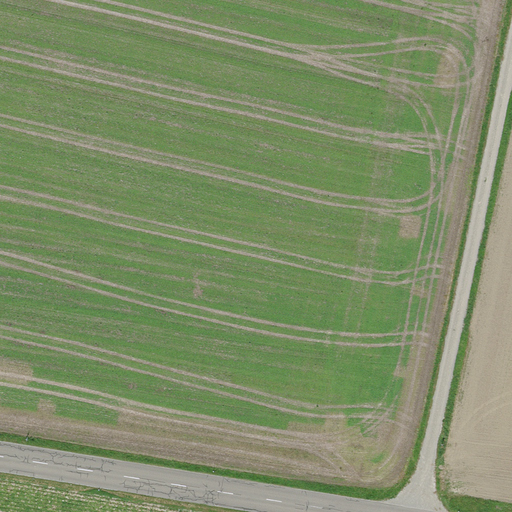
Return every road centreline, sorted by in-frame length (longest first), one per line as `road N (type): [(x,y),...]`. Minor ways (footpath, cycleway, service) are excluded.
road 1 (track): [(511,54),(417,511)]
road 2 (tertiary): [(343,511),(0,456)]
